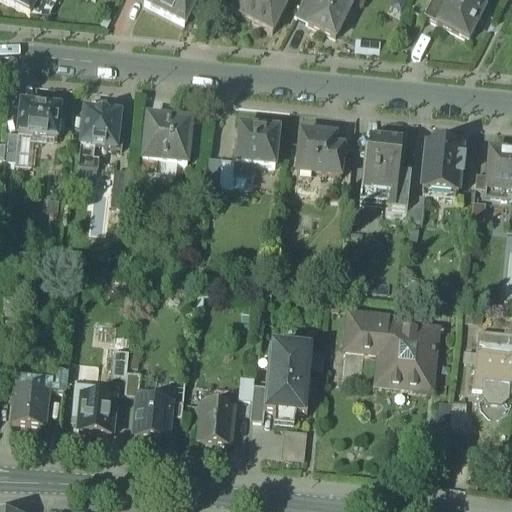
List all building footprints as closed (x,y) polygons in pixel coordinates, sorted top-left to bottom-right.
[(0,0),(0,4),(30,20),(40,0),(0,0)] [(143,0),(147,2),(143,9),(184,31),(192,15),(198,18),(207,2),(204,0),(143,0)] [(225,0),(223,6),(236,12),(242,0),(225,0)] [(242,0),(236,12),(233,18),(272,38),(289,4),(280,0),(242,0)] [(306,0),(295,23),(308,30),(322,0),(306,0)] [(351,12),(327,0),(322,0),(308,30),(335,44),(351,12)] [(484,15),(455,0),(453,0),(447,12),(438,29),(469,45),(484,15)] [(447,12),(437,7),(428,24),(438,29),(447,12)] [(62,106),(48,105),(47,111),(23,109),(20,140),(22,140),(58,144),(62,106)] [(105,118),(84,116),(80,152),(100,154),(122,156),(124,135),(118,135),(120,119),(118,115),(109,114),(105,116),(105,118)] [(194,126),(149,123),(144,167),(145,167),(144,177),(157,179),(158,168),(189,171),(194,126)] [(279,135),(240,131),(236,168),(235,180),(254,182),(255,171),(275,173),(279,135)] [(337,140),(303,137),(299,179),(342,182),(345,152),(336,151),(337,140)] [(20,140),(6,139),(5,150),(3,165),(19,167),(22,140),(20,140)] [(404,147),(370,144),(368,161),(366,161),(362,200),(385,202),(390,203),(388,216),(408,218),(409,202),(411,181),(401,180),(404,147)] [(445,151),(428,150),(423,196),(459,200),(461,180),(464,181),(465,168),(462,168),(463,162),(464,155),(463,155),(464,148),(446,146),(445,151)] [(100,154),(80,152),(78,174),(98,176),(100,154)] [(511,158),(510,158),(511,155),(499,154),(498,157),(491,156),(486,203),(511,205),(511,158)] [(221,166),(207,165),(205,193),(219,194),(221,166)] [(236,168),(221,166),(219,194),(234,196),(235,180),(236,168)] [(129,178),(115,177),(111,213),(125,214),(129,178)] [(254,182),(235,180),(234,196),(252,198),(254,182)] [(408,218),(388,216),(390,203),(385,202),(383,229),(407,231),(407,228),(408,218)] [(425,203),(409,202),(408,218),(407,228),(422,229),(425,203)] [(204,295),(195,294),(193,314),(202,315),(204,295)] [(348,353),(367,354),(370,322),(351,320),(348,353)] [(388,324),(370,322),(367,354),(378,355),(381,328),(387,329),(388,324)] [(16,325),(4,324),(2,344),(9,345),(9,346),(14,346),(16,325)] [(378,355),(374,394),(434,400),(440,334),(387,329),(381,328),(378,355)] [(511,341),(478,338),(472,395),(486,397),(486,402),(491,407),(499,408),(506,403),(506,399),(511,399),(511,341)] [(9,345),(2,344),(1,356),(8,357),(9,346),(9,345)] [(313,357),(302,356),(302,350),(281,348),(280,354),(269,353),(265,393),(263,417),(264,417),(274,418),(273,424),(295,426),(295,420),(306,421),(309,395),(306,395),(308,383),(310,383),(311,376),(313,357)] [(128,358),(114,357),(111,384),(126,385),(128,358)] [(325,359),(313,357),(311,376),(323,378),(325,359)] [(68,377),(54,376),(52,388),(51,397),(51,398),(66,400),(68,377)] [(127,380),(124,402),(140,404),(141,397),(142,382),(127,380)] [(52,388),(16,385),(11,430),(44,433),(48,396),(51,397),(52,388)] [(185,388),(156,385),(154,398),(156,398),(155,405),(173,407),(183,408),(185,388)] [(254,386),(241,385),(239,406),(252,407),(253,391),(254,386)] [(102,392),(78,389),(76,410),(82,411),(80,436),(113,439),(117,402),(102,400),(102,392)] [(265,393),(253,391),(252,407),(249,427),(263,429),(264,417),(263,417),(265,393)] [(154,398),(141,397),(140,404),(136,441),(169,445),(173,407),(155,405),(156,398),(154,398)] [(235,412),(203,408),(198,449),(231,452),(235,412)] [(452,411),(439,410),(436,434),(450,435),(452,411)] [(466,412),(452,411),(450,435),(464,436),(466,412)] [(306,439),(284,437),(281,466),(303,468),(306,439)]
